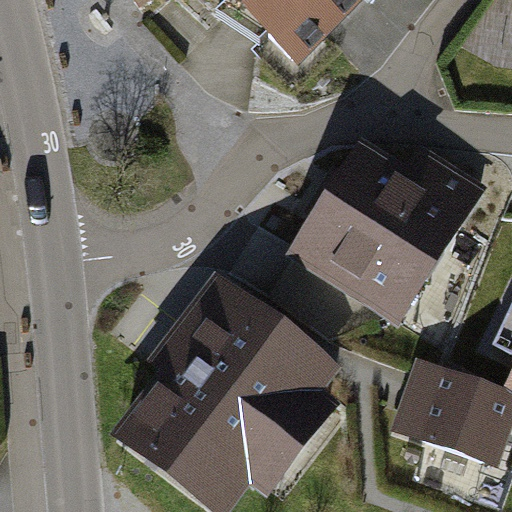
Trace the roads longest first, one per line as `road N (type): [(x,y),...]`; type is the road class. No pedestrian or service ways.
road 1 (residential): [(55,264),(156,250),(196,231),(256,156),(390,94)]
road 2 (residential): [(55,264),(4,0)]
road 3 (residential): [(74,511),(55,264)]
road 4 (residential): [(390,94),(423,122),(511,133)]
